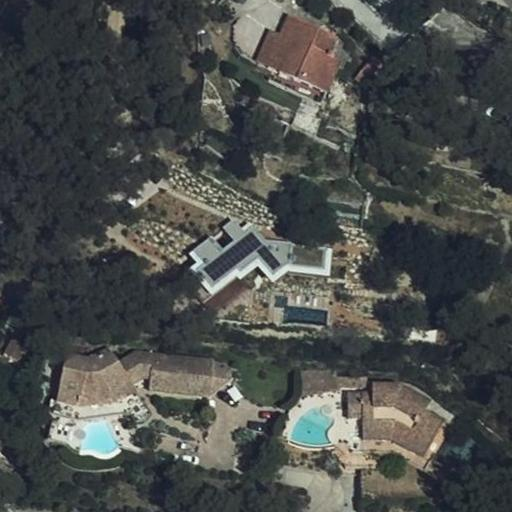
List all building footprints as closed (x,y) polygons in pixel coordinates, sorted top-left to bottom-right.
[(385,0),(399,10),(406,0),(385,0)] [(315,92),(320,68),(318,67),(265,55),(264,57),(254,100),(257,101),(256,103),(265,106),(266,103),(303,111),(308,90),(315,92)] [(319,110),(317,124),(344,130),(347,116),(319,110)] [(208,298),(256,263),(275,289),(321,256),(301,229),(273,250),(247,215),(189,257),(196,268),(190,273),(208,298)] [(55,423),(78,426),(79,419),(109,411),(115,417),(135,402),(131,396),(142,386),(147,387),(147,400),(208,401),(226,381),(209,366),(208,363),(132,362),(115,375),(105,364),(84,376),(60,376),(55,423)] [(336,363),(301,366),(296,389),(336,382),(336,380),(336,370),(336,363)] [(336,370),(336,380),(364,377),(363,367),(336,370)] [(362,410),(361,424),(389,426),(399,432),(396,440),(420,453),(440,415),(422,405),(426,397),(394,380),(374,377),(373,386),(349,384),(347,408),(362,410)] [(79,419),(78,426),(115,417),(109,411),(79,419)] [(389,426),(361,424),(360,433),(387,435),(396,440),(399,432),(389,426)] [(368,461),(357,461),(358,498),(421,495),(421,474),(394,460),(368,461)]
